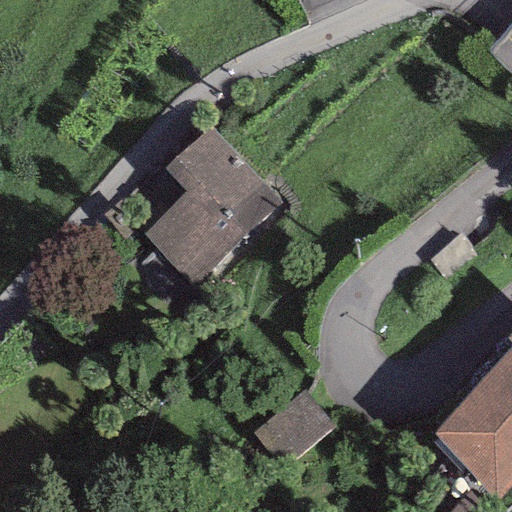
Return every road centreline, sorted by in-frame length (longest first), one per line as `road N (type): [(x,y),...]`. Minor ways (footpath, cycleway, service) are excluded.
road 1 (residential): [(0,317),(184,113),(253,66),(397,0)]
road 2 (residential): [(511,136),(367,283),(340,343),(364,386),(398,395),(435,377),(511,310)]
